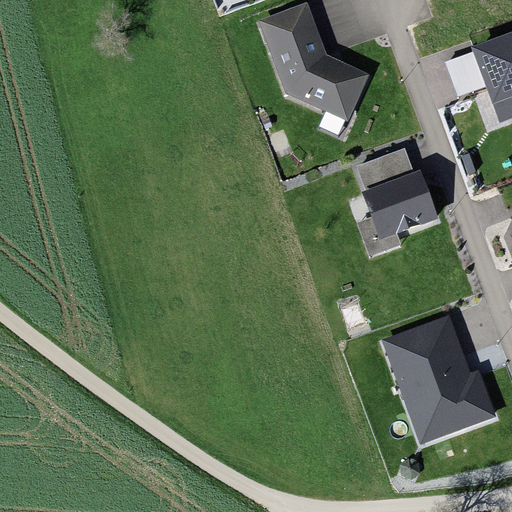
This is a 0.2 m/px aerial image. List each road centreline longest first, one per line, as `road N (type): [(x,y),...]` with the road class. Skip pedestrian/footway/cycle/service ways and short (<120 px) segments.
road 1 (unclassified): [(316,511),(232,482),(0,316)]
road 2 (residential): [(396,0),(511,307)]
road 3 (unclassified): [(511,501),(388,511)]
